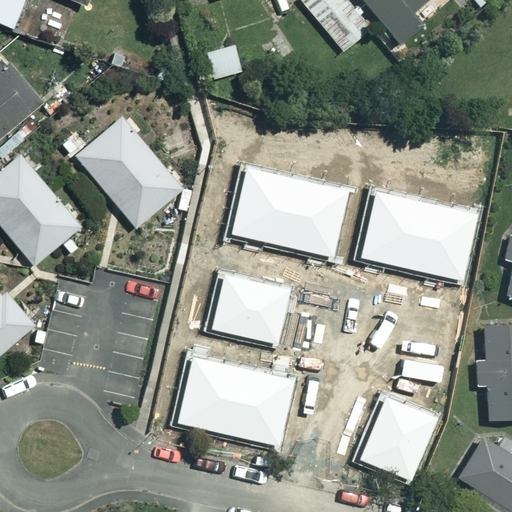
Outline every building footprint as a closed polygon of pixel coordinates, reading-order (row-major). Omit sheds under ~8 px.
[(21,0),(0,0),(0,23),(9,27),(21,0)] [(366,27),(343,0),(299,0),(340,49),(366,27)] [(362,0),(394,40),(415,24),(407,12),(422,0),(362,0)] [(67,23),(45,18),(40,41),(61,46),(67,23)] [(238,70),(231,42),(203,49),(210,77),(238,70)] [(0,125),(34,95),(3,61),(0,63),(0,125)] [(177,188),(119,116),(73,154),(131,225),(177,188)] [(77,224),(17,153),(0,166),(0,226),(31,263),(77,224)] [(511,235),(507,235),(501,259),(509,261),(502,293),(511,294),(511,235)] [(0,349),(27,326),(0,294),(0,349)] [(511,416),(511,316),(479,319),(481,356),(472,357),(474,385),(483,385),(485,418),(511,416)] [(186,394),(190,378),(226,387),(225,391),(236,394),(227,431),(245,436),(255,394),(293,403),(283,442),(311,449),(321,410),(335,414),(333,420),(359,426),(350,463),(371,468),(381,425),(403,430),(414,382),(198,331),(194,349),(170,343),(160,387),(186,394)] [(413,335),(407,358),(427,363),(432,340),(413,335)] [(470,488),(467,493),(499,511),(511,511),(511,443),(508,441),(505,446),(481,431),(453,478),(470,488)]
